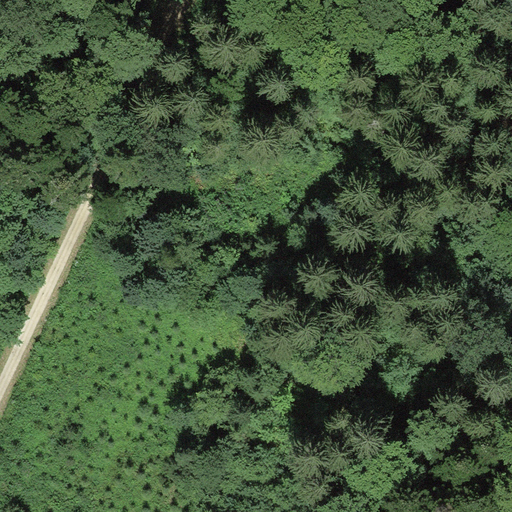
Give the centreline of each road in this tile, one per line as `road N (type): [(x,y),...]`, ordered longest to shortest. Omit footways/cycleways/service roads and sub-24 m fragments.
road 1 (track): [(0,391),(189,0)]
road 2 (track): [(444,0),(484,48),(504,136),(511,325)]
